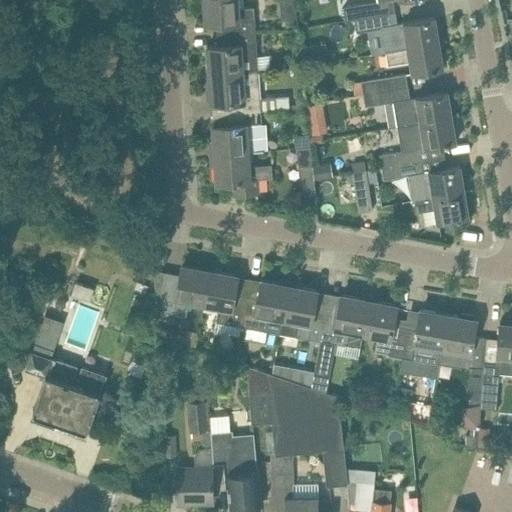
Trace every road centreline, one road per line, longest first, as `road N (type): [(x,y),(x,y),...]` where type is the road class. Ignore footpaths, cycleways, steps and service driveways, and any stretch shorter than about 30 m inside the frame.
road 1 (unclassified): [(511,268),(183,211),(175,193),(162,0)]
road 2 (unclassified): [(498,127),(474,0)]
road 3 (unclassified): [(118,511),(0,470)]
